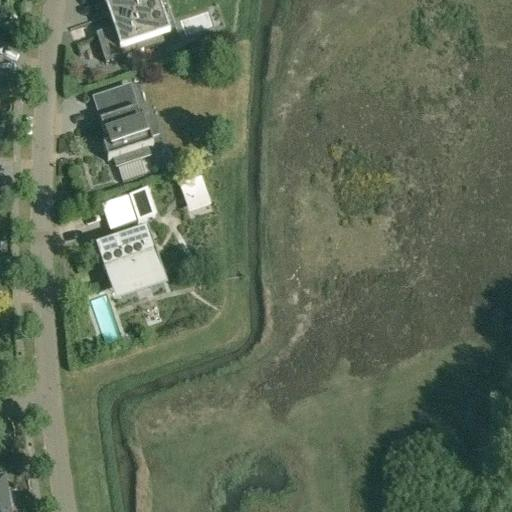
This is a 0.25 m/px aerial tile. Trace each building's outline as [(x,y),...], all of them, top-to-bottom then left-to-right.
[(102,0),(113,32),(96,38),(105,65),(164,46),(162,40),(170,38),(157,0),(102,0)] [(193,40),(226,32),(222,17),(189,26),(193,40)] [(109,146),(103,148),(108,164),(114,162),(117,169),(149,158),(147,151),(153,149),(150,140),(157,138),(156,137),(157,135),(157,133),(157,131),(156,130),(156,128),(155,126),(155,125),(154,123),(153,122),(151,119),(150,118),(140,121),(129,89),(94,101),(102,124),(100,124),(105,139),(107,138),(109,146)] [(153,220),(144,194),(104,208),(113,234),(153,220)] [(95,249),(103,271),(114,267),(116,274),(115,274),(122,294),(158,281),(149,255),(155,253),(148,231),(95,249)] [(107,346),(128,342),(119,297),(99,301),(107,346)] [(0,511),(11,511),(5,477),(0,478),(0,511)]
